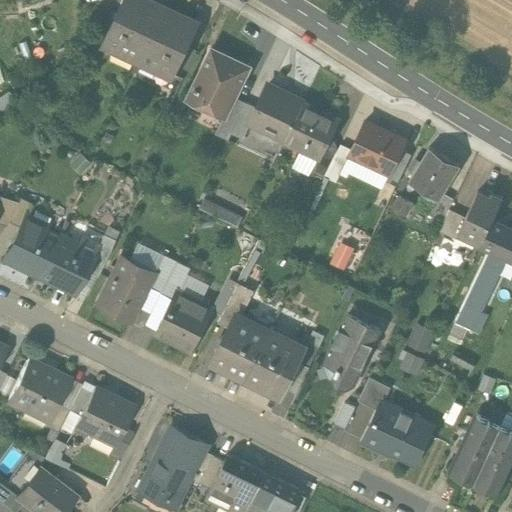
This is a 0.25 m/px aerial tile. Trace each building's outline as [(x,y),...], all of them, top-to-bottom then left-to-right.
[(105,44),(138,60),(163,9),(143,0),(125,0),(118,16),(105,44)] [(138,60),(173,77),(186,50),(198,26),(163,9),(138,60)] [(94,38),(105,44),(118,16),(107,11),(94,38)] [(186,50),(173,77),(183,81),(196,55),(186,50)] [(223,118),(225,119),(235,100),(249,69),(211,51),(187,101),(223,118)] [(285,142),(303,105),(266,88),(255,110),(248,124),(250,125),(285,142)] [(230,134),(245,104),(235,100),(225,119),(223,118),(214,137),(226,142),(230,134)] [(248,124),(255,110),(245,104),(230,134),(242,140),(250,125),(248,124)] [(284,144),(318,160),(337,122),(303,105),(285,142),(284,144)] [(340,174),(381,192),(384,184),(399,153),(404,143),(364,124),(350,153),(340,174)] [(312,174),(324,180),(337,152),(335,143),(330,136),(312,174)] [(340,174),(350,153),(339,148),(324,180),(334,185),(340,174)] [(408,183),(438,201),(459,167),(429,149),(421,163),(416,160),(410,171),(414,174),(408,183)] [(410,158),(399,153),(384,184),(395,189),(410,158)] [(458,236),(480,246),(491,224),(501,201),(490,196),(489,199),(477,194),(464,219),(457,236),(458,236)] [(0,225),(6,228),(8,223),(18,204),(0,198),(0,225)] [(391,213),(404,222),(413,209),(401,200),(391,213)] [(28,219),(33,208),(20,201),(18,204),(8,223),(20,229),(25,218),(28,219)] [(202,213),(237,224),(240,214),(205,202),(202,213)] [(431,220),(442,225),(449,212),(451,208),(441,203),(431,220)] [(4,262),(39,279),(59,238),(54,236),(61,222),(33,208),(28,219),(25,218),(20,229),(4,262)] [(455,242),(458,236),(457,236),(464,219),(449,212),(442,225),(438,234),(455,242)] [(511,263),(511,233),(491,224),(480,246),(479,248),(489,253),(454,326),(467,332),(475,316),(476,317),(504,260),(511,263)] [(96,256),(88,271),(98,277),(116,242),(104,236),(95,255),(96,256)] [(39,279),(76,297),(88,271),(96,256),(95,255),(59,238),(39,279)] [(351,252),(340,247),(332,265),(342,271),(351,252)] [(163,256),(154,274),(155,275),(148,289),(160,295),(177,263),(163,256)] [(96,307),(130,324),(148,289),(155,275),(154,274),(121,257),(96,307)] [(176,293),(178,294),(191,270),(177,263),(160,295),(172,301),(176,293)] [(217,325),(229,331),(236,315),(241,318),(254,292),(237,284),(217,325)] [(155,336),(190,354),(211,311),(178,294),(176,293),(172,301),(155,336)] [(211,366),(244,382),(269,332),(241,318),(236,315),(229,331),(211,366)] [(336,385),(346,390),(352,388),(378,333),(347,318),(324,365),(335,371),(332,378),(334,379),(336,385)] [(404,345),(424,353),(433,332),(414,323),(404,345)] [(463,341),(467,332),(454,326),(449,335),(463,341)] [(244,382),(279,399),(304,349),(269,332),(244,382)] [(309,344),(298,366),(308,371),(318,349),(309,344)] [(26,408),(50,420),(51,421),(59,406),(71,382),(28,360),(7,403),(25,412),(26,408)] [(358,403),(376,412),(381,402),(383,403),(390,389),(369,380),(358,403)] [(123,430),(134,407),(95,388),(91,396),(80,417),(75,427),(115,447),(123,430)] [(80,417),(91,396),(80,391),(70,412),(80,417)] [(380,451),(414,467),(429,435),(419,430),(423,423),(383,403),(381,402),(376,412),(360,445),(379,453),(380,451)] [(334,426),(344,431),(355,410),(344,405),(334,426)] [(58,436),(70,412),(59,406),(51,421),(50,420),(45,429),(58,436)] [(450,475),(473,486),(499,428),(477,417),(450,475)] [(473,486),(496,496),(511,460),(511,433),(499,428),(473,486)] [(134,435),(123,430),(115,447),(113,451),(124,456),(134,435)] [(182,477),(189,481),(202,454),(206,447),(173,430),(140,495),(166,509),(182,477)] [(67,445),(56,440),(44,462),(64,472),(68,465),(60,459),(67,445)] [(189,481),(199,486),(212,459),(202,454),(189,481)] [(245,511),(264,475),(227,457),(223,464),(210,491),(206,499),(231,511),(245,511)] [(210,491),(223,464),(212,459),(199,486),(210,491)] [(40,472),(17,501),(23,505),(31,511),(67,511),(76,500),(40,472)] [(291,511),(298,500),(301,494),(264,475),(245,511),(291,511)] [(0,504),(10,511),(17,511),(23,505),(17,501),(0,488),(0,504)] [(305,511),(309,505),(298,500),(291,511),(305,511)]
